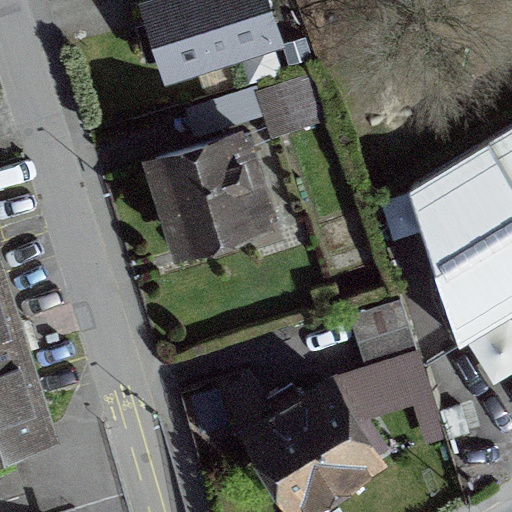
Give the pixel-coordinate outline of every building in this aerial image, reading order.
[(259,0),(164,0),(147,6),(167,69),(271,36),(259,0)] [(310,76),(256,93),(269,134),(323,116),(310,76)] [(456,342),(511,308),(511,122),(405,187),(456,342)] [(232,135),(153,160),(179,244),(270,216),(245,135),(233,138),(232,135)] [(0,287),(0,443),(5,442),(44,430),(20,353),(24,352),(14,322),(11,323),(0,287)] [(414,351),(397,298),(345,314),(362,368),(414,351)] [(293,503),(372,455),(329,385),(327,382),(299,399),(297,396),(295,396),(289,386),(266,400),(272,410),(271,411),(273,414),(248,429),(293,503)] [(0,443),(0,511),(26,511),(5,442),(0,443)]
